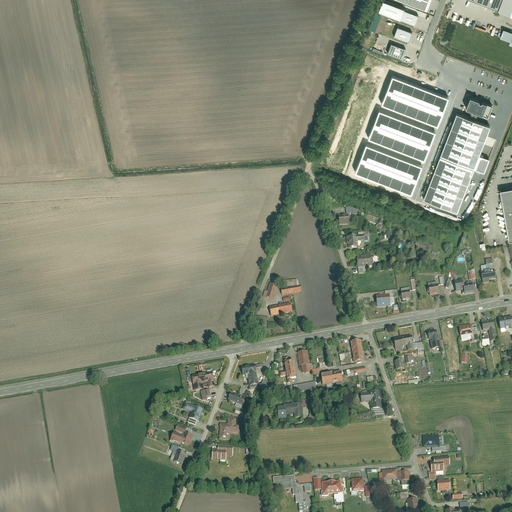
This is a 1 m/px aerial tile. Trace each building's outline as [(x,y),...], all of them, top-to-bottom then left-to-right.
[(396,0),(426,11),(430,0),(396,0)] [(511,0),(472,0),(511,14),(511,0)] [(418,15),(404,10),(404,9),(383,1),(378,12),(414,26),(418,15)] [(412,30),(398,25),(394,35),(408,41),(412,30)] [(405,48),(391,43),(388,53),(401,57),(405,48)] [(381,104),(437,125),(448,97),(392,76),(381,104)] [(480,100),(471,96),(467,108),(484,114),(488,103),(483,101),(482,102),(480,101),(480,100)] [(368,138),(424,160),(435,132),(379,110),(368,138)] [(491,126),(457,113),(424,198),(458,212),(475,169),(485,173),(491,159),(480,155),(491,126)] [(355,172),(411,194),(422,166),(366,144),(355,172)] [(474,204),(483,186),(475,182),(466,200),(474,204)] [(511,190),(500,193),(511,261),(511,190)] [(338,218),(338,227),(350,227),(350,218),(338,218)] [(345,239),(346,251),(355,250),(355,242),(365,242),(365,237),(345,239)] [(428,246),(420,244),(418,249),(425,252),(428,246)] [(357,260),(357,269),(373,269),(373,259),(357,260)] [(481,275),(482,283),(496,282),(495,273),(493,274),(492,262),(485,262),(486,274),(481,275)] [(467,271),(468,280),(475,279),(474,270),(467,271)] [(462,293),(462,296),(472,295),(471,286),(465,287),(464,282),(454,284),(456,293),(462,293)] [(265,299),(273,302),(278,288),(269,285),(265,299)] [(429,288),(430,297),(439,296),(438,287),(429,288)] [(281,291),(282,298),(299,295),(298,289),(281,291)] [(401,294),(402,302),(412,301),(411,293),(401,294)] [(376,297),(377,307),(390,306),(389,296),(376,297)] [(270,307),(271,317),(292,314),(290,304),(270,307)] [(499,320),(500,332),(511,331),(511,322),(511,318),(499,320)] [(482,323),(483,332),(488,331),(489,343),(496,342),(495,331),(494,321),(482,323)] [(471,327),(460,328),(462,342),(473,341),(471,327)] [(428,341),(432,341),(433,352),(441,351),(440,340),(442,340),(441,332),(427,334),(428,341)] [(393,341),(395,351),(412,346),(410,337),(393,341)] [(350,344),(353,365),(366,362),(363,342),(350,344)] [(298,368),(302,367),(303,375),(311,374),(310,365),(308,365),(307,355),(297,356),(298,368)] [(280,377),(287,376),(288,384),(292,383),(291,379),(296,378),(293,361),(288,362),(287,358),(284,359),(286,372),(280,373),(280,377)] [(396,362),(397,372),(404,371),(403,361),(396,362)] [(243,368),(243,376),(248,376),(249,388),(257,387),(256,368),(243,368)] [(351,370),(352,376),(367,374),(366,368),(351,370)] [(321,375),(322,386),(343,383),(342,372),(321,375)] [(202,391),(202,386),(207,385),(207,389),(214,388),(213,384),(217,384),(215,373),(191,377),(193,387),(194,387),(194,393),(202,391)] [(269,393),(271,386),(268,385),(269,382),(262,380),(259,390),(269,393)] [(294,387),(294,393),(315,391),(314,385),(294,387)] [(380,392),(368,393),(368,397),(359,398),(360,406),(368,405),(368,407),(381,407),(380,392)] [(233,393),(229,402),(243,408),(247,398),(233,393)] [(301,401),(302,408),(311,408),(310,400),(301,401)] [(203,410),(186,403),(183,409),(192,412),(189,419),(199,422),(203,410)] [(276,407),(277,419),(300,417),(299,405),(276,407)] [(229,434),(237,434),(237,420),(228,420),(228,426),(219,426),(219,442),(229,442),(229,434)] [(175,430),(170,442),(187,449),(192,437),(175,430)] [(441,437),(423,437),(423,448),(441,448),(441,437)] [(218,447),(219,453),(211,453),(212,463),(226,462),(226,456),(233,456),(233,446),(218,447)] [(174,447),(172,453),(177,455),(173,463),(182,467),(186,457),(183,455),(185,452),(174,447)] [(446,468),(446,458),(433,458),(433,463),(430,463),(430,472),(443,472),(443,468),(446,468)] [(408,487),(406,469),(383,472),(384,481),(399,479),(401,488),(408,487)] [(293,476),(271,477),(272,484),(275,484),(275,490),(292,488),(292,495),(294,495),(295,503),(297,503),(298,511),(306,511),(305,502),(302,502),(301,492),(310,492),(309,484),(295,485),(295,481),(294,481),(293,476)] [(321,490),(319,478),(312,479),(314,490),(321,490)] [(362,478),(351,479),(352,491),(363,490),(362,478)] [(342,491),(340,492),(339,480),(322,482),(323,494),(333,493),(334,508),(344,507),(342,491)] [(437,482),(438,493),(450,492),(449,481),(437,482)] [(405,501),(406,511),(418,510),(417,499),(408,500),(407,493),(399,494),(400,502),(405,501)] [(453,509),(444,509),(444,511),(455,511),(455,510),(467,509),(466,504),(462,504),(462,501),(458,502),(458,504),(453,504),(453,509)]
